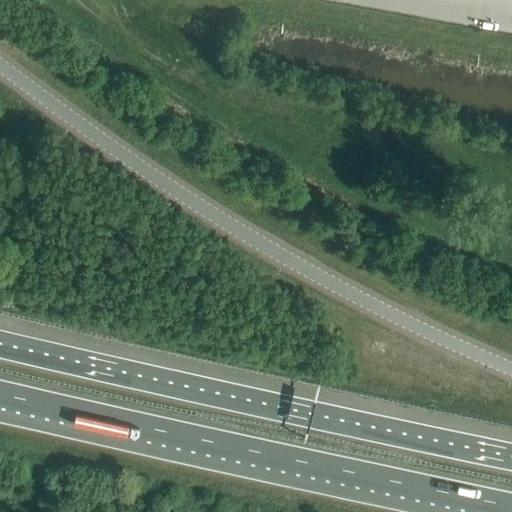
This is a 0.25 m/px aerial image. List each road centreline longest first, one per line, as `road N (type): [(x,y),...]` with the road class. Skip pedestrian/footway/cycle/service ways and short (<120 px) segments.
road 1 (tertiary): [(0,69),(234,233),(511,374)]
road 2 (trunk): [(0,396),(511,508)]
road 3 (trunk): [(511,457),(0,346)]
